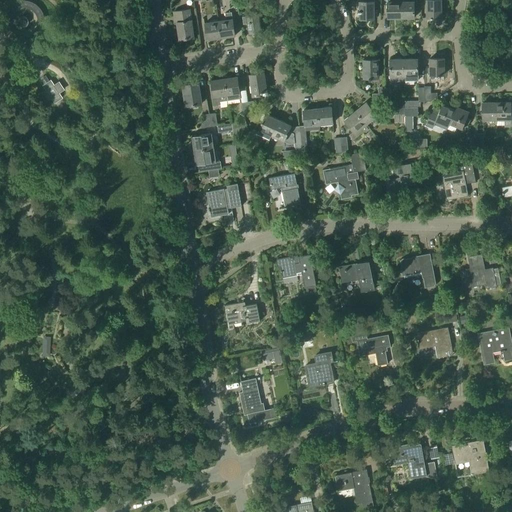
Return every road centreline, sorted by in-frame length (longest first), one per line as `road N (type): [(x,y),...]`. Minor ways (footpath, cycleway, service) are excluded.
road 1 (residential): [(189,266),(334,225),(511,224)]
road 2 (residential): [(231,470),(402,407),(511,407)]
road 3 (residential): [(231,470),(210,406),(189,266)]
road 4 (residential): [(189,266),(160,69)]
road 5 (residential): [(278,48),(287,94),(334,93),(347,82),(347,38)]
road 6 (residential): [(108,511),(231,470)]
